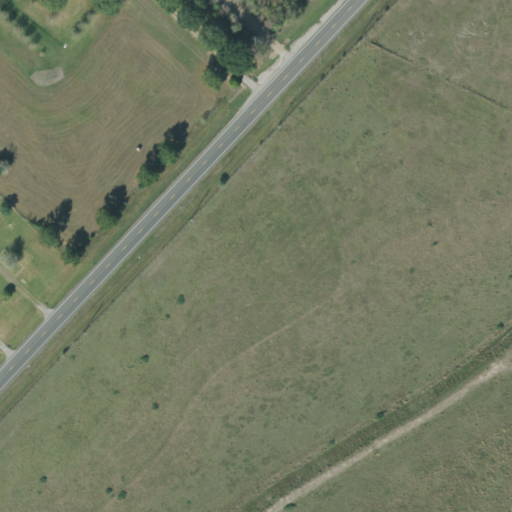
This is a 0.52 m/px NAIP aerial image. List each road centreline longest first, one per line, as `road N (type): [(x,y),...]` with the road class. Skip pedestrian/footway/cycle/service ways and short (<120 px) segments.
road 1 (secondary): [(0,370),(360,0)]
road 2 (residential): [(0,188),(91,278)]
